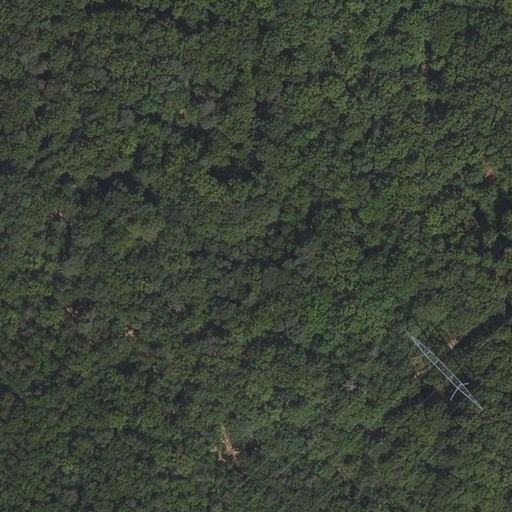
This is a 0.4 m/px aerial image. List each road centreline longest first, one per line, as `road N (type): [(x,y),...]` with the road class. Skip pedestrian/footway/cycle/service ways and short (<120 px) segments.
road 1 (track): [(0,131),(89,233),(292,410),(366,441),(475,464),(511,482)]
road 2 (track): [(366,441),(511,289)]
